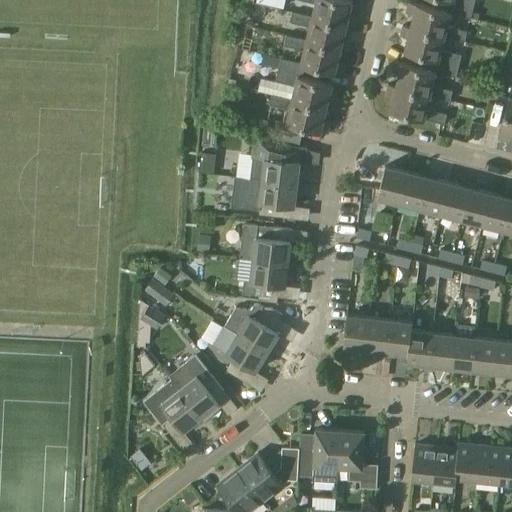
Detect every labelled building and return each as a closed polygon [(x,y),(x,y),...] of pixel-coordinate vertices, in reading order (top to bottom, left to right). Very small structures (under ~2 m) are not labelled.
[(301,0),(315,3),(312,17),(346,26),(354,27),(355,22),(353,22),(354,17),(349,15),(352,1),(346,0),(301,0)] [(410,27),(445,36),(465,41),(467,31),(447,26),(451,13),(470,18),(473,6),(450,0),(448,0),(446,11),(416,3),(416,4),(409,2),(407,7),(409,8),(408,13),(413,14),(410,27)] [(309,27),(306,40),(341,49),(348,51),(349,46),(347,45),(349,40),(343,39),(346,26),(312,17),(292,12),(289,22),(309,27)] [(404,51),(434,59),(459,65),(461,54),(442,50),(445,36),(410,27),(403,25),(401,30),(403,31),(402,36),(407,37),(404,51)] [(281,58),(278,71),(302,77),(305,66),(335,73),(342,74),(344,69),(342,69),(343,64),(338,62),(341,49),(306,40),(286,35),(284,45),(304,50),(300,63),(281,58)] [(395,86),(430,95),(450,100),(452,90),(433,85),(436,72),(456,77),(459,65),(434,59),(431,70),(401,63),(394,61),(393,66),(395,67),(393,72),(399,73),(395,86)] [(272,94),(326,108),(334,110),(335,105),(333,104),(334,99),(329,98),(332,84),(302,77),(278,71),(275,81),(262,77),(258,91),(272,94)] [(424,119),(444,124),(447,113),(427,109),(430,95),(395,86),(388,84),(387,90),(389,90),(388,95),(393,97),(389,110),(424,119)] [(321,131),(328,133),(329,128),(327,127),(328,122),(323,121),(326,108),(272,94),(269,104),(289,109),(286,123),(320,132),(321,131)] [(511,134),(511,97),(509,97),(499,139),(504,140),(505,138),(510,139),(511,134)] [(307,148),(255,137),(250,178),(302,185),(304,173),(298,172),(299,162),(306,162),(307,148)] [(238,151),(235,175),(248,176),(251,152),(238,151)] [(203,152),(201,172),(214,174),(217,154),(203,152)] [(377,197),(399,203),(407,171),(385,166),(377,197)] [(399,203),(420,208),(428,177),(407,171),(399,203)] [(440,213),(448,182),(428,177),(420,208),(440,213)] [(302,185),(250,178),(247,207),(259,209),(258,214),(286,217),(288,205),(294,206),(295,196),(301,196),(302,185)] [(440,213),(461,219),(469,187),(448,182),(440,213)] [(461,219),(482,224),(490,193),(469,187),(461,219)] [(482,224),(503,230),(511,198),(490,193),(482,224)] [(503,230),(511,231),(511,198),(503,230)] [(253,259),(293,264),(294,252),(289,252),(291,229),(243,223),(239,258),(253,259)] [(356,238),(369,241),(371,232),(359,229),(356,238)] [(396,247),(409,251),(411,242),(398,239),(396,247)] [(409,251),(420,254),(423,245),(411,242),(409,251)] [(353,254),(366,258),(368,249),(356,245),(353,254)] [(438,258),(450,262),(452,253),(440,250),(438,258)] [(384,262),(396,265),(398,256),(386,253),(384,262)] [(450,262),(462,265),(464,256),(452,253),(450,262)] [(396,265),(408,268),(410,259),(398,256),(396,265)] [(258,301),(276,302),(278,285),(285,286),(286,275),(292,276),(293,264),(253,259),(250,282),(244,281),(242,294),(259,296),(258,301)] [(479,269),(492,272),(494,264),(482,260),(479,269)] [(426,273),(439,276),(441,267),(429,264),(426,273)] [(492,272),(504,275),(506,267),(494,264),(492,272)] [(439,276),(450,280),(453,270),(441,267),(439,276)] [(469,284),(481,287),(483,278),(471,275),(469,284)] [(144,289),(165,305),(174,293),(153,277),(144,289)] [(481,287),(493,290),(495,281),(483,278),(481,287)] [(157,329),(165,315),(140,299),(137,345),(145,346),(145,342),(149,342),(151,325),(157,329)] [(235,307),(224,326),(271,355),(278,345),(273,342),(278,333),(273,329),(279,319),(282,314),(270,306),(264,305),(262,307),(255,303),(252,309),(235,307)] [(343,346),(365,349),(369,317),(347,314),(343,346)] [(365,349),(387,351),(390,319),(369,317),(365,349)] [(411,329),(412,329),(412,321),(390,319),(387,351),(408,354),(411,329)] [(227,370),(242,380),(249,368),(255,371),(261,362),(265,365),(271,355),(224,326),(212,345),(225,353),(234,358),(227,370)] [(407,362),(429,364),(432,332),(412,329),(411,329),(408,354),(407,362)] [(450,367),(454,334),(432,332),(429,364),(450,367)] [(450,367),(471,369),(475,337),(473,336),(456,334),(454,334),(450,367)] [(471,369),(493,372),(497,339),(475,337),(471,369)] [(493,372),(511,373),(511,340),(497,339),(493,372)] [(140,356),(142,375),(155,365),(145,352),(140,356)] [(171,379),(204,421),(213,414),(210,409),(218,403),(214,398),(224,390),(196,355),(169,377),(171,379)] [(204,421),(171,379),(144,400),(169,433),(179,425),(183,430),(191,424),(195,428),(204,421)] [(299,452),(298,478),(337,480),(338,466),(340,430),(316,429),(315,453),(299,452)] [(340,430),(338,466),(349,466),(348,480),(360,481),(360,487),(377,488),(378,464),(362,463),(364,431),(340,430)] [(456,476),(477,479),(481,445),(459,442),(458,448),(459,448),(456,476)] [(411,477),(434,480),(437,446),(415,444),(411,477)] [(477,479),(498,481),(502,447),(481,445),(477,479)] [(456,482),(456,476),(459,448),(458,448),(437,446),(434,480),(456,482)] [(238,469),(262,500),(283,484),(288,479),(298,479),(298,478),(299,452),(299,448),(282,447),(281,467),(274,473),(261,456),(255,462),(252,458),(238,469)] [(498,481),(511,482),(511,448),(502,447),(498,481)] [(203,511),(246,511),(262,500),(238,469),(217,484),(220,488),(233,504),(227,509),(204,508),(203,511)]
